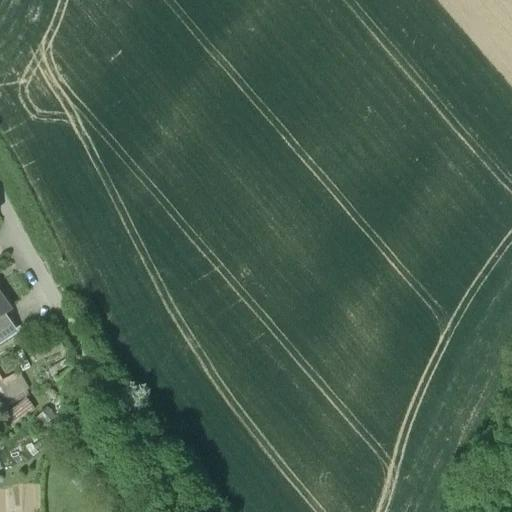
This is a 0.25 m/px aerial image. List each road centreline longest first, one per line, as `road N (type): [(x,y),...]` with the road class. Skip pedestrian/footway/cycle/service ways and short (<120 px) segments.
road 1 (unclassified): [(92,368),(0,199)]
road 2 (track): [(92,368),(187,511)]
road 3 (track): [(511,393),(454,511)]
